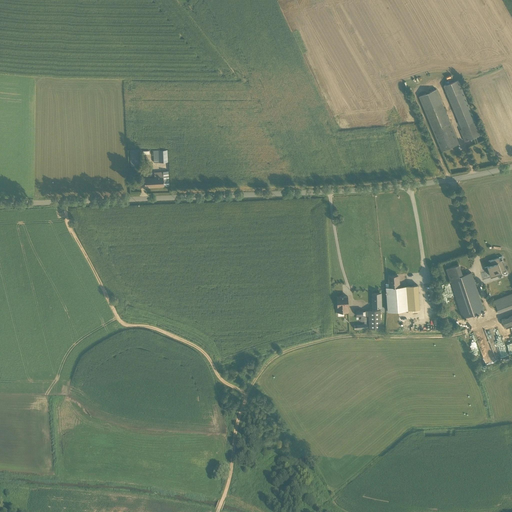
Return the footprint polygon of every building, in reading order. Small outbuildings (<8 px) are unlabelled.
[(480,132),(458,79),(443,85),(461,128),(459,129),(463,139),(464,141),(481,134),(480,132)] [(459,143),(436,88),(418,96),(441,150),(459,143)] [(138,149),(129,149),(130,163),(138,162),(138,149)] [(167,161),(167,149),(153,150),(153,162),(167,161)] [(169,185),(168,171),(154,171),(154,176),(144,177),(145,186),(169,185)] [(500,261),(498,258),(489,261),(491,266),(487,267),(490,276),(501,272),(505,270),(502,261),(500,261)] [(462,318),(484,311),(471,272),(463,275),(459,264),(446,269),(462,318)] [(400,286),(399,275),(388,276),(388,283),(385,283),(385,288),(400,286)] [(420,309),(419,302),(418,293),(418,285),(405,286),(408,310),(420,309)] [(387,312),(408,310),(406,293),(405,286),(400,286),(385,288),(387,312)] [(371,293),(372,307),(381,307),(381,293),(371,293)] [(498,313),(511,307),(511,293),(493,300),(498,313)] [(348,312),(347,295),(336,296),(337,306),(336,306),(336,312),(343,311),(343,312),(348,312)] [(359,309),(356,310),(356,316),(368,316),(369,329),(380,328),(380,310),(365,310),(365,311),(362,311),(362,310),(359,310),(359,309)] [(511,315),(500,320),(503,328),(511,324),(511,315)] [(491,331),(483,334),(483,336),(490,353),(484,356),(484,357),(486,362),(494,361),(500,359),(500,358),(495,345),(495,342),(502,342),(502,340),(499,330),(496,332),(496,334),(498,339),(498,340),(494,340),(491,331)]
